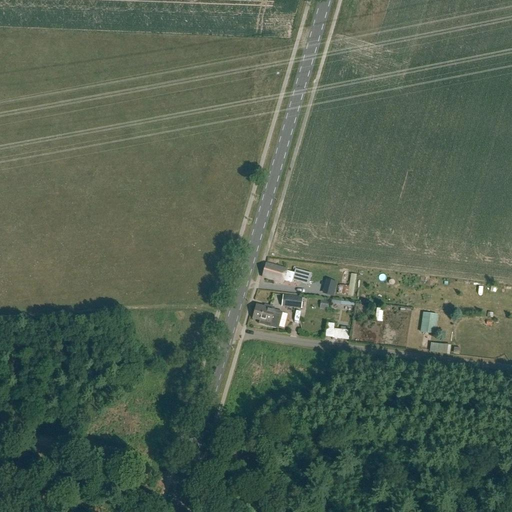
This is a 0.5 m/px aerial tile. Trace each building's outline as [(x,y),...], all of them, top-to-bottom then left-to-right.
[(295,271),(294,274),(287,272),(287,271),(266,264),(262,277),(274,281),(274,282),(282,285),(283,282),(291,284),(292,282),(308,287),(311,275),(295,271)] [(353,297),(356,275),(355,275),(356,270),(348,269),(347,274),(350,274),(348,287),(342,286),(341,295),(347,295),(347,296),(353,297)] [(301,309),(302,298),(282,296),(281,307),(301,309)] [(328,309),(329,301),(321,300),(320,308),(328,309)] [(277,330),(282,313),(273,311),(274,310),(256,305),(252,319),(259,321),(258,325),(277,330)] [(435,335),(438,315),(423,313),(420,333),(435,335)] [(349,340),(350,331),(334,329),(334,324),(327,324),(326,337),(349,340)] [(427,339),(425,348),(445,351),(446,342),(427,339)]
